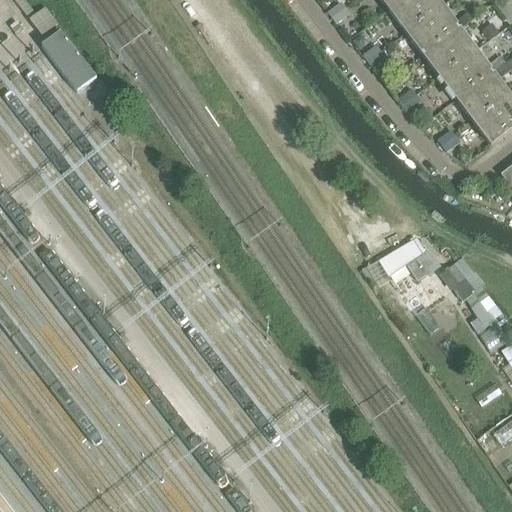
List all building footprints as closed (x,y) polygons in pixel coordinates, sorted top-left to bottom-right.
[(36,17),(23,0),(12,0),(41,39),(58,27),(46,9),(36,17)] [(376,0),(388,15),(408,0),(376,0)] [(405,37),(439,12),(430,0),(408,0),(388,15),(405,37)] [(331,23),(344,13),(340,7),(327,17),(331,23)] [(422,60),(456,34),(439,12),(405,37),(422,60)] [(344,13),(331,23),(335,27),(348,18),(344,13)] [(472,22),(466,15),(456,23),(462,30),(472,22)] [(489,43),(498,36),(493,28),(483,36),(489,43)] [(439,82),(473,56),(456,34),(422,60),(439,82)] [(61,35),(41,50),(76,96),(96,81),(61,35)] [(359,38),(351,45),(357,54),(363,50),(363,43),(359,38)] [(367,66),(380,57),(375,50),(362,60),(367,66)] [(456,104),(490,79),(473,56),(439,82),(456,104)] [(380,57),(367,66),(371,71),(383,61),(380,57)] [(499,60),(488,68),(494,76),(504,68),(499,60)] [(511,62),(504,68),(494,76),(499,82),(511,72),(511,62)] [(397,78),(388,86),(395,96),(404,89),(397,78)] [(473,127),(507,101),(490,79),(456,104),(473,127)] [(402,110),(415,100),(410,94),(398,104),(402,110)] [(406,115),(419,105),(415,100),(402,110),(406,115)] [(490,150),(511,132),(511,107),(507,101),(473,127),(490,150)] [(441,150),(454,141),(449,135),(437,145),(441,150)] [(454,141),(441,150),(445,156),(458,146),(454,141)] [(511,191),(511,170),(502,179),(510,190),(511,191)] [(416,243),(378,265),(388,281),(422,261),(432,275),(439,270),(426,250),(422,253),(416,243)] [(459,265),(441,279),(452,294),(471,280),(459,265)] [(471,297),(463,302),(476,322),(480,319),(484,316),(471,297)] [(480,319),(487,329),(495,324),(488,314),(484,316),(480,319)] [(511,347),(500,356),(508,367),(502,371),(511,386),(511,347)] [(511,424),(493,438),(500,449),(511,440),(511,424)]
